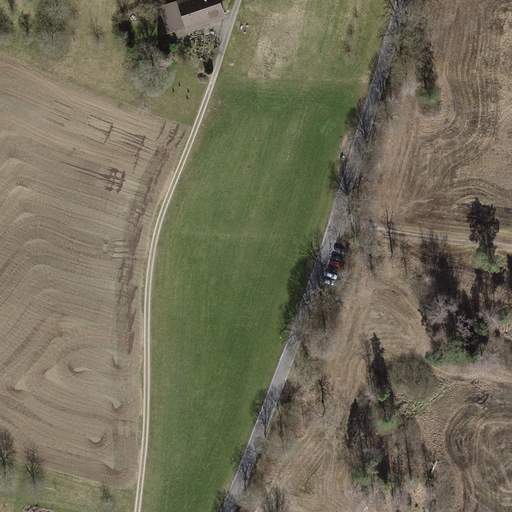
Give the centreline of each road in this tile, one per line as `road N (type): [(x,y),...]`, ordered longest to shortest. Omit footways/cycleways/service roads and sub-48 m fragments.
road 1 (tertiary): [(227,511),(312,293),(404,0)]
road 2 (track): [(226,38),(152,250),(137,511)]
road 3 (track): [(511,246),(336,221)]
